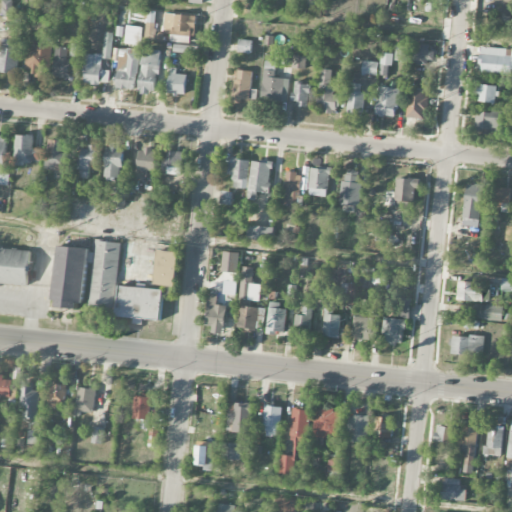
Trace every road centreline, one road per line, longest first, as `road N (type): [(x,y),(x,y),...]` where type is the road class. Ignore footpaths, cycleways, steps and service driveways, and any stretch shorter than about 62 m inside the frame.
road 1 (secondary): [(0,336),(511,390)]
road 2 (residential): [(511,160),(0,106)]
road 3 (residential): [(408,511),(462,0)]
road 4 (residential): [(170,511),(224,0)]
